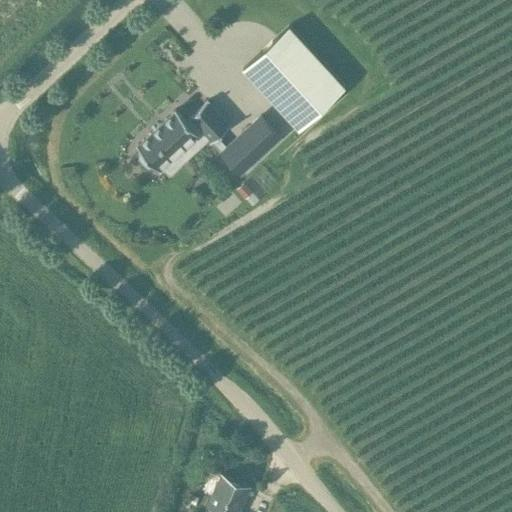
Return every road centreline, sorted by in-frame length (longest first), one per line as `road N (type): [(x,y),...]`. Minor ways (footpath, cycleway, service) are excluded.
road 1 (unclassified): [(335,511),(242,403),(0,174)]
road 2 (unclassified): [(0,120),(131,0)]
